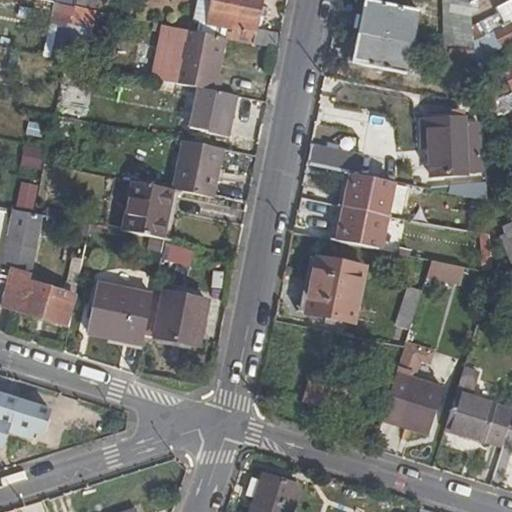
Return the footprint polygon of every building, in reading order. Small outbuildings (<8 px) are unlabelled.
[(54,0),(54,1),(95,10),(97,0),(54,0)] [(224,31),(223,38),(227,39),(277,49),(280,36),(255,31),(261,0),(212,0),(208,22),(230,27),(229,32),(224,31)] [(511,44),(511,0),(496,9),(499,15),(505,24),(494,32),(489,34),(485,36),(482,31),(475,35),(487,56),(502,50),(511,44)] [(449,62),(475,63),(470,4),(453,1),(449,62)] [(353,63),(406,74),(418,13),(365,3),(353,63)] [(94,22),(96,11),(71,7),(69,18),(94,22)] [(505,24),(499,15),(483,22),(489,34),(494,32),(505,24)] [(223,38),(172,27),(160,81),(203,90),(219,93),(223,74),(220,73),(227,39),(223,38)] [(226,138),(234,96),(219,93),(203,90),(196,127),(207,129),(206,134),(226,138)] [(463,123),(463,118),(419,123),(423,152),(429,151),(432,179),(483,172),(476,122),(463,123)] [(213,199),(223,151),(184,143),(174,191),(213,199)] [(365,157),(310,146),(306,166),(361,177),(365,157)] [(23,147),(19,164),(39,169),(43,151),(23,147)] [(31,211),(37,187),(20,183),(14,207),(31,211)] [(163,240),(174,191),(132,183),(122,232),(163,240)] [(362,204),(356,233),(403,241),(406,227),(382,223),(385,208),(362,204)] [(23,289),(43,216),(32,214),(11,210),(0,264),(0,304),(65,325),(71,304),(23,289)] [(503,238),(511,259),(511,225),(504,229),(507,236),(503,238)] [(166,245),(160,262),(189,270),(195,253),(166,245)] [(317,260),(306,314),(354,323),(365,269),(317,260)] [(425,280),(458,286),(462,267),(428,261),(425,280)] [(89,334),(141,345),(151,297),(99,287),(89,334)] [(408,332),(421,292),(406,287),(393,327),(408,332)] [(206,303),(164,294),(155,338),(198,347),(206,303)] [(354,416),(366,382),(364,381),(367,371),(346,366),(340,388),(310,380),(304,401),(354,416)] [(461,369),(457,389),(472,392),(476,372),(461,369)] [(440,388),(395,375),(384,411),(384,412),(410,420),(408,428),(426,433),(440,388)] [(511,413),(511,411),(456,394),(444,431),(486,444),(487,441),(502,446),(511,413)] [(52,413),(0,397),(0,449),(5,451),(10,435),(34,442),(36,435),(45,437),(52,413)] [(410,420),(384,412),(381,419),(408,428),(410,420)] [(267,477),(255,511),(293,511),(301,488),(267,477)]
